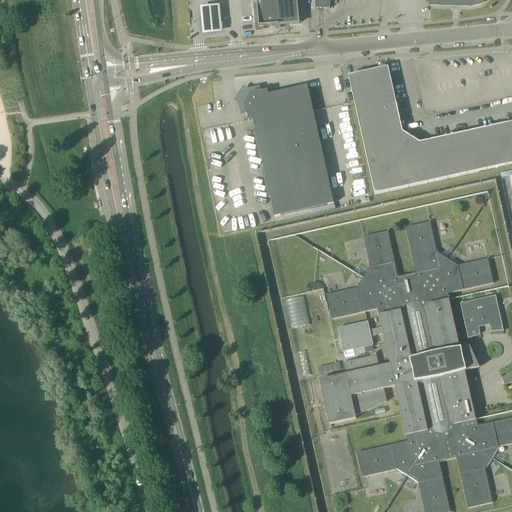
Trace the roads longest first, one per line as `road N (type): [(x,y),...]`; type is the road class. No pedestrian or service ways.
road 1 (primary): [(88,87),(149,361),(190,488)]
road 2 (primary): [(190,488),(106,85)]
road 3 (unclassified): [(146,511),(60,243),(40,210),(0,181)]
road 4 (tertiary): [(317,49),(103,68)]
road 5 (tertiary): [(106,85),(317,49)]
road 6 (tertiary): [(317,49),(511,31)]
